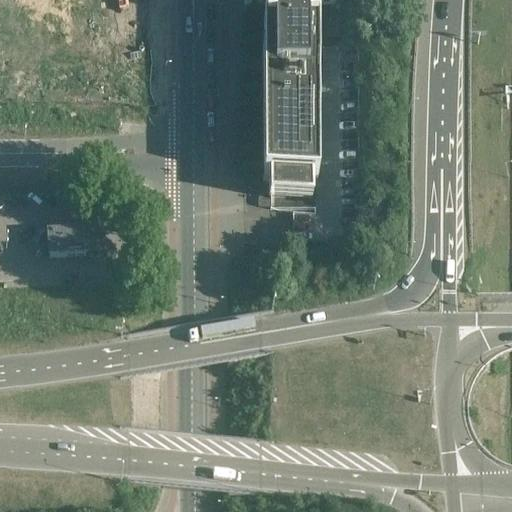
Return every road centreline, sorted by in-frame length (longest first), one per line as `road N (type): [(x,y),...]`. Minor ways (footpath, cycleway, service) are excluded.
road 1 (secondary): [(373,316),(0,376)]
road 2 (secondary): [(0,450),(351,484)]
road 3 (tertiary): [(194,511),(194,165)]
road 4 (motorway): [(455,0),(446,257)]
road 5 (motorway): [(448,320),(441,401),(450,485)]
